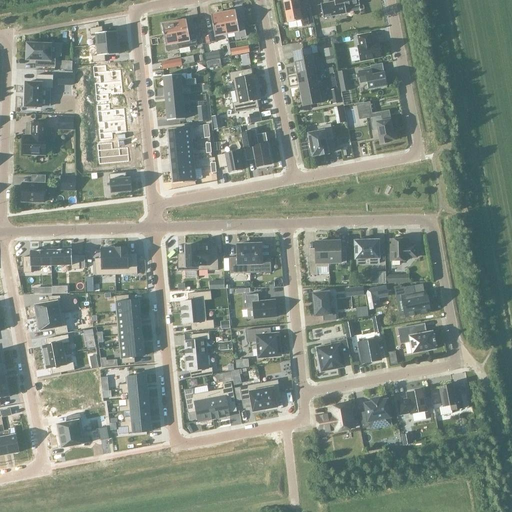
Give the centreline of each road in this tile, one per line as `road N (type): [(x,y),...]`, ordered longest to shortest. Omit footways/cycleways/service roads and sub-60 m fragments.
road 1 (residential): [(305,421),(175,446),(155,228)]
road 2 (residential): [(2,232),(45,469),(0,479)]
road 3 (residential): [(389,0),(419,156),(293,179)]
road 4 (residential): [(153,205),(134,10),(188,0)]
road 5 (residential): [(0,35),(7,34),(2,232)]
road 6 (residential): [(293,179),(259,0)]
road 7 (residential): [(302,392),(287,224)]
road 8 (residential): [(458,364),(302,392)]
road 9 (residential): [(2,232),(155,228)]
road 10 (residential): [(431,219),(458,364)]
road 11 (residential): [(287,224),(431,219)]
road 12 (residential): [(293,179),(153,205)]
road 13 (residential): [(155,228),(287,224)]
